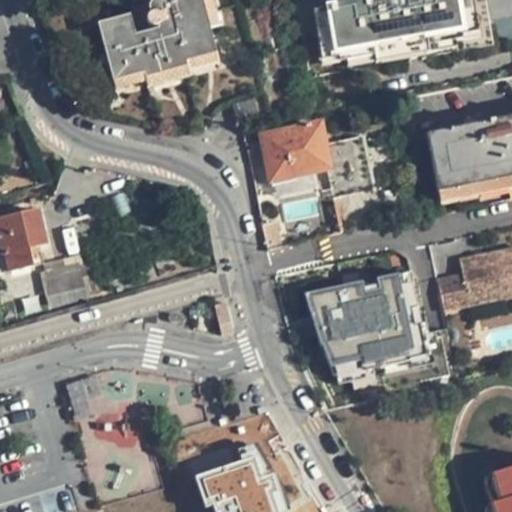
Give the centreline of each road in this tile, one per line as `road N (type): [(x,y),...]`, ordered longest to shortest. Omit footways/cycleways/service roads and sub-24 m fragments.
road 1 (residential): [(241,262),(214,187),(194,172),(71,134),(54,119),(7,0)]
road 2 (residential): [(241,262),(511,211)]
road 3 (residential): [(265,347),(224,356),(102,347),(0,378)]
road 4 (residential): [(355,511),(265,347)]
